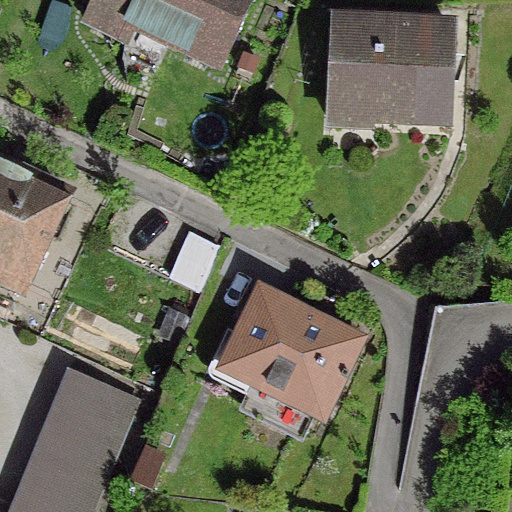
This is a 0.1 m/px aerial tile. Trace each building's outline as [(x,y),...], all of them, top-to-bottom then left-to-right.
[(101,0),(97,9),(91,6),(89,9),(214,67),(245,0),(101,0)] [(365,111),(365,121),(442,124),(446,33),(330,28),(325,130),(328,131),(328,119),(332,110),(365,111)] [(0,284),(17,292),(59,201),(0,173),(0,284)] [(339,377),(355,343),(255,295),(217,373),(317,421),(337,380),(340,382),(342,378),(339,377)] [(98,511),(141,409),(75,382),(21,511),(98,511)]
